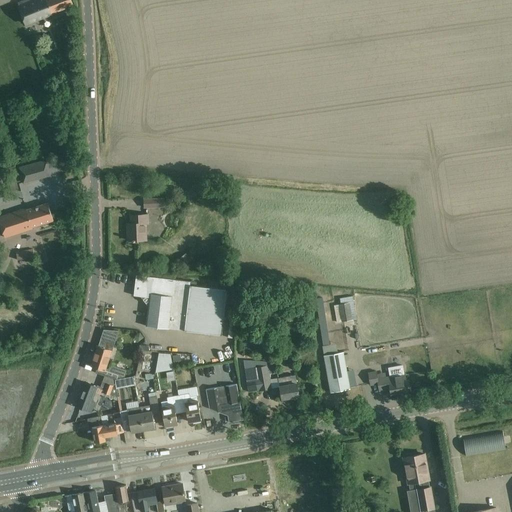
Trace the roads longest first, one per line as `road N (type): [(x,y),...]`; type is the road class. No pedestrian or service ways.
road 1 (tertiary): [(37,470),(94,297),(87,0)]
road 2 (tertiary): [(142,458),(511,393)]
